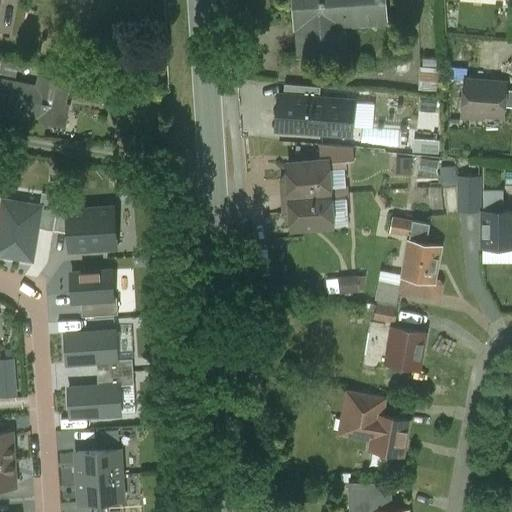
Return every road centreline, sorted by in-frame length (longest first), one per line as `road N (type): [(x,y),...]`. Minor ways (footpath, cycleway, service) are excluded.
road 1 (primary): [(236,511),(202,0)]
road 2 (residential): [(52,511),(34,296),(0,279)]
road 3 (residential): [(511,332),(490,365),(458,511)]
